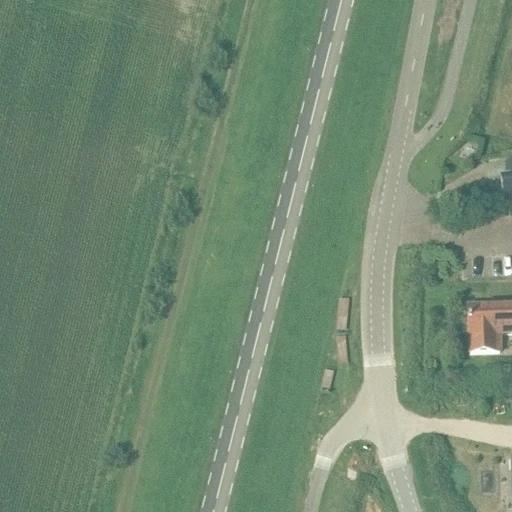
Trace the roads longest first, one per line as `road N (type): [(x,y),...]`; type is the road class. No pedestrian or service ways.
road 1 (track): [(246,0),(118,511)]
road 2 (secondary): [(207,511),(335,0)]
road 3 (unclassified): [(380,418),(378,258),(425,0)]
road 4 (unclassified): [(309,511),(333,439),(380,418)]
